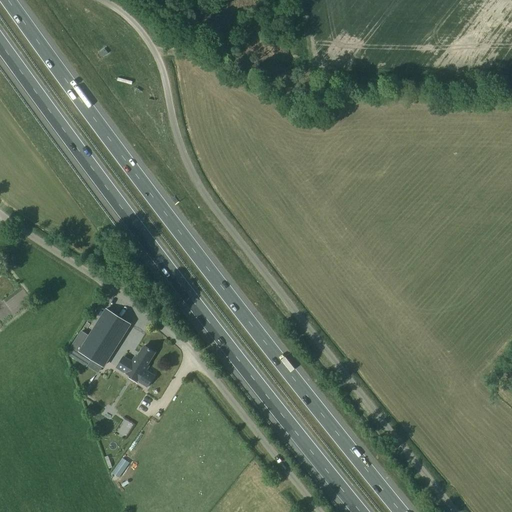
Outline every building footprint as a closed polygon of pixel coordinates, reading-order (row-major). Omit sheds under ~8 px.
[(129,324),(104,308),(84,339),(77,335),(66,353),(78,361),(82,354),(102,367),(129,324)] [(122,356),(115,368),(146,387),(153,375),(143,369),(146,366),(155,352),(143,345),(135,359),(133,363),(122,356)] [(139,420),(152,397),(108,372),(92,400),(109,410),(113,404),(118,407),(114,413),(121,417),(118,422),(132,430),(138,420),(139,420)] [(113,420),(106,421),(108,428),(115,426),(113,420)] [(105,469),(117,466),(110,434),(98,436),(105,469)]
